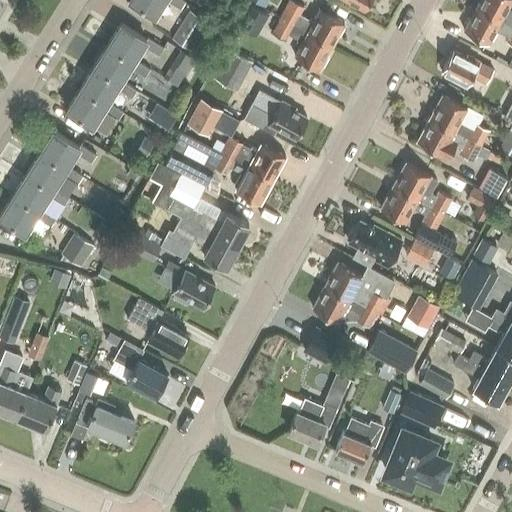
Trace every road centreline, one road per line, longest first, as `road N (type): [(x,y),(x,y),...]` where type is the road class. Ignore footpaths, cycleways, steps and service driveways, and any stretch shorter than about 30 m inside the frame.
road 1 (residential): [(188,431),(425,0)]
road 2 (residential): [(382,511),(188,431)]
road 3 (residential): [(76,0),(0,120)]
